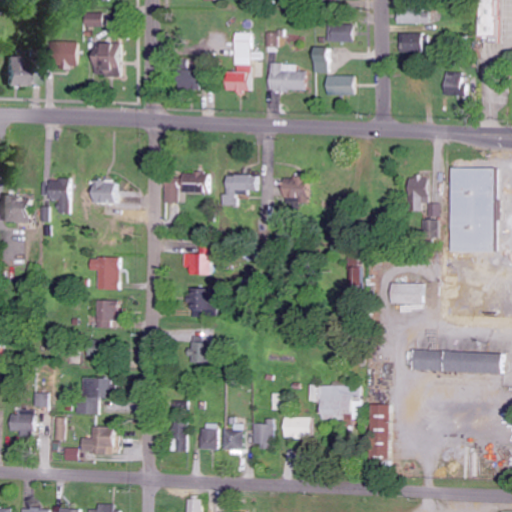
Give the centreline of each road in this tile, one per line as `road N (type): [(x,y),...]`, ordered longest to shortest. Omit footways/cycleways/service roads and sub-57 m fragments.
road 1 (residential): [(511,500),(0,475)]
road 2 (residential): [(511,134),(0,113)]
road 3 (residential): [(146,511),(152,0)]
road 4 (residential): [(382,128),(381,0)]
